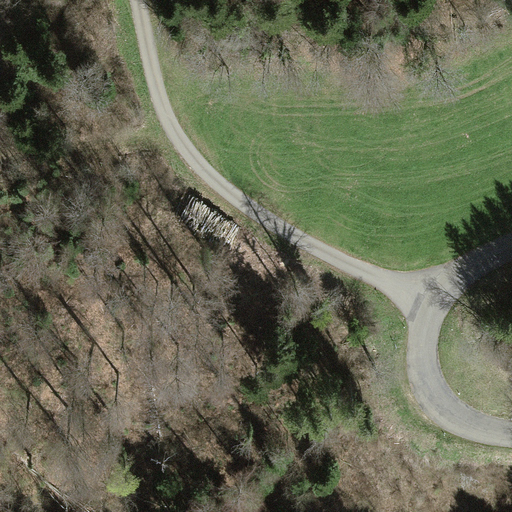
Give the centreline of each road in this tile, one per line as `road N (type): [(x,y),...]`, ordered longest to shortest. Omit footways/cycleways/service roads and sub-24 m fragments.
road 1 (track): [(426,304),(284,233),(203,173),(163,116),(132,0)]
road 2 (tertiary): [(511,431),(468,422),(438,402),(417,350),(426,304),(441,285),(511,243)]
